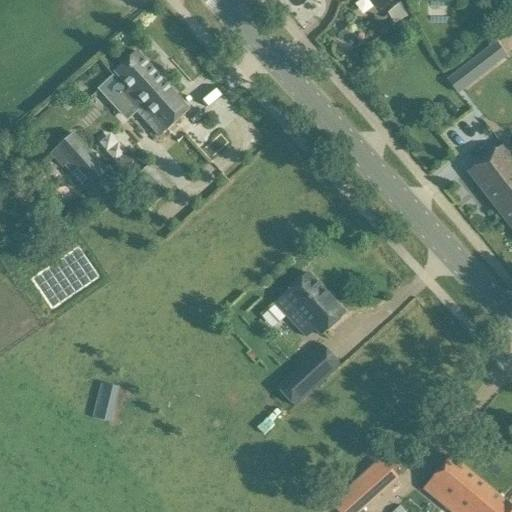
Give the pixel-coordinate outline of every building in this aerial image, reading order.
[(391,0),(372,0),(381,9),(391,0)] [(450,22),(451,0),(428,0),(428,21),(450,22)] [(394,24),(407,16),(400,2),(388,14),(390,17),(394,24)] [(495,40),(445,79),(457,94),(507,55),(495,40)] [(161,136),(175,124),(190,110),(137,52),(115,71),(118,73),(105,85),(104,89),(112,97),(115,97),(124,90),(126,91),(123,94),(161,136)] [(99,193),(115,179),(74,133),(50,153),(63,168),(68,163),(91,189),(87,193),(91,198),(85,202),(96,215),(98,217),(110,206),(109,205),(107,203),(99,193)] [(503,218),(511,210),(511,154),(504,144),(484,160),(468,172),(503,218)] [(12,182),(0,192),(0,209),(9,220),(30,201),(12,182)] [(511,210),(503,218),(511,228),(511,210)] [(322,336),(345,315),(308,273),(284,295),(275,303),(307,337),(316,329),(322,336)] [(295,407),(325,379),(308,359),(277,387),(295,407)] [(115,421),(120,386),(100,383),(95,418),(115,421)] [(451,457),(424,489),(451,511),(511,511),(511,506),(506,501),(505,502),(451,457)] [(361,478),(331,504),(338,511),(360,511),(377,497),(361,478)]
